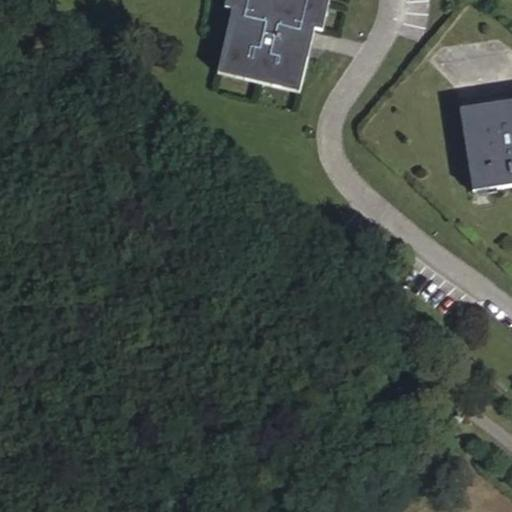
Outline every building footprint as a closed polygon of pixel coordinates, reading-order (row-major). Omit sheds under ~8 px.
[(234,0),(233,3),(231,13),(219,69),(236,73),(283,84),(301,89),(314,31),(315,29),(316,22),(321,3),(321,0),(234,0)] [(231,13),(233,3),(226,1),(223,11),(231,13)] [(324,23),(328,5),(321,3),(316,22),(324,23)] [(316,22),(315,29),(314,31),(322,33),(324,23),(316,22)] [(235,81),(236,73),(219,69),(217,77),(235,81)] [(283,84),(236,73),(235,81),(281,92),(283,84)] [(299,96),(301,89),(283,84),(281,92),(299,96)] [(511,97),(464,106),(478,194),(495,192),(495,196),(511,193),(511,97)] [(394,257),(380,246),(369,260),(382,271),(394,257)]
